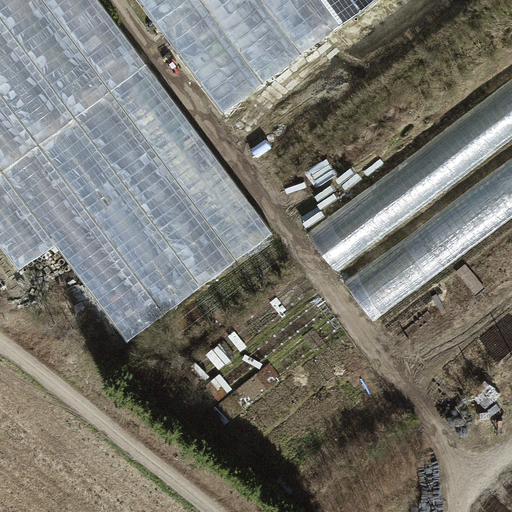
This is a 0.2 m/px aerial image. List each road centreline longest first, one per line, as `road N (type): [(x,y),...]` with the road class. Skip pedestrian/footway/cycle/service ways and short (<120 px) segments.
road 1 (track): [(470,484),(114,0)]
road 2 (track): [(217,511),(0,343)]
